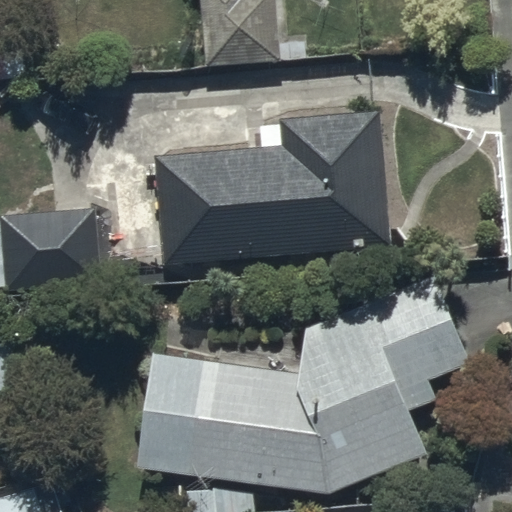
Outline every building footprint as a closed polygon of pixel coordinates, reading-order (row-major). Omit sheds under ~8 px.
[(201,0),(207,59),(283,52),(277,0),(201,0)] [(0,42),(0,73),(60,73),(59,12),(24,13),(24,42),(0,42)] [(285,134),(158,143),(168,254),(395,233),(382,98),(282,107),(285,134)] [(101,202),(0,206),(5,281),(104,277),(101,202)] [(157,340),(138,455),(332,484),(429,446),(415,403),(439,393),(432,369),(473,351),(440,267),(308,314),(298,357),(157,340)] [(0,275),(0,385),(33,374),(0,275)] [(0,511),(65,511),(54,473),(0,490),(0,511)]
